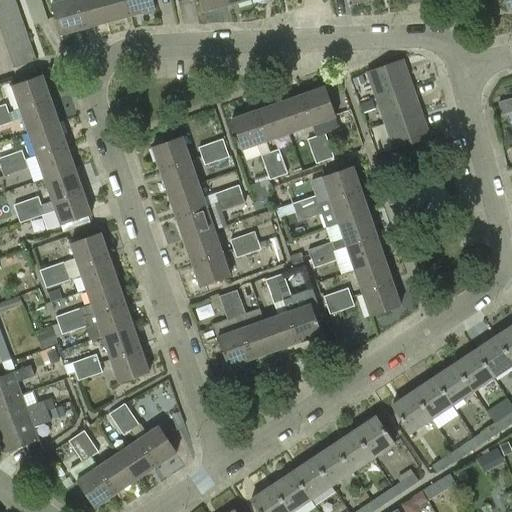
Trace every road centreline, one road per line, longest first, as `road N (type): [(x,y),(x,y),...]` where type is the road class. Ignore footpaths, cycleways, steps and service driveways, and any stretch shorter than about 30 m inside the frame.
road 1 (residential): [(233,477),(91,64),(147,45),(459,53)]
road 2 (residential): [(511,286),(233,477)]
road 3 (residential): [(459,53),(511,235)]
